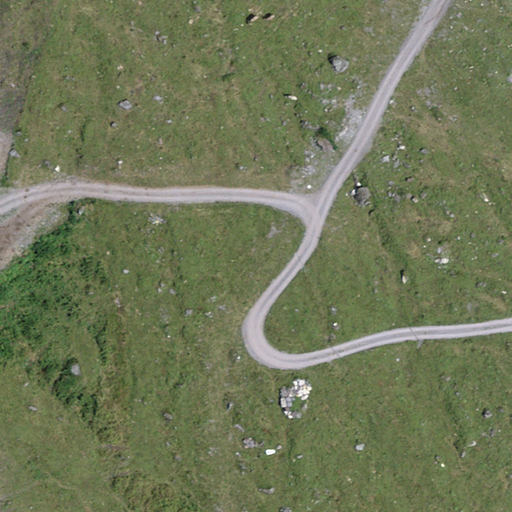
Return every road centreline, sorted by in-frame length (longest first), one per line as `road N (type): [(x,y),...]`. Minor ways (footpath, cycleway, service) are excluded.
road 1 (track): [(442,0),(391,77),(363,146),(313,213),(310,241),(250,324),(250,340),(279,363),(410,332),(511,324)]
road 2 (track): [(0,204),(65,183),(133,201),(288,197),(313,213)]
